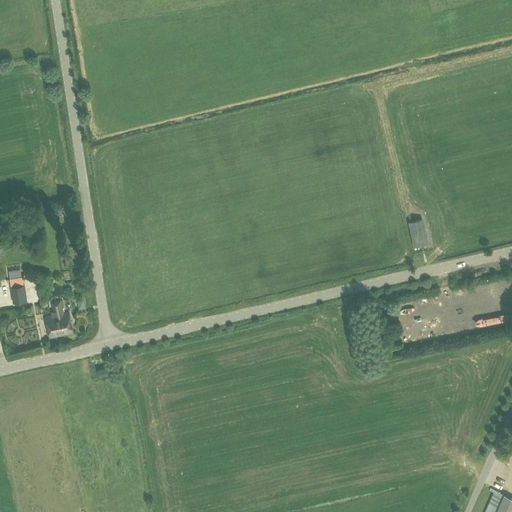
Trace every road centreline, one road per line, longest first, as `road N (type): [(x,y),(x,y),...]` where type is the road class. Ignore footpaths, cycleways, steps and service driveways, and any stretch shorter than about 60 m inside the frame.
road 1 (tertiary): [(106,345),(511,252)]
road 2 (unclassified): [(106,345),(57,0)]
